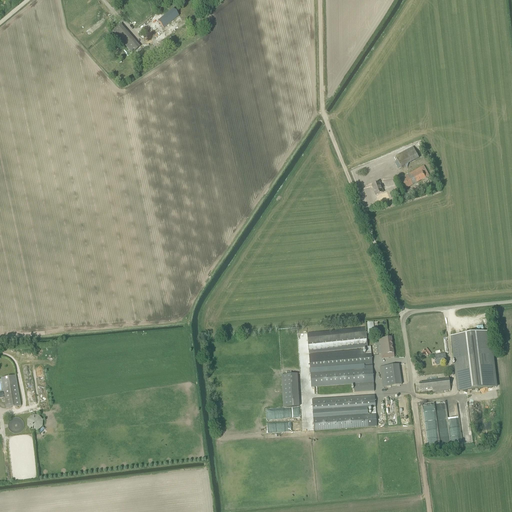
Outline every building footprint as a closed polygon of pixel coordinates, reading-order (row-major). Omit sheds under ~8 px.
[(139,27),(153,16),(145,6),(141,9),(133,0),(121,0),(118,3),(139,27)] [(173,9),(158,21),(163,28),(178,16),(173,9)] [(120,24),(112,31),(132,53),(139,47),(120,24)] [(183,26),(167,37),(171,43),(187,32),(183,26)] [(401,168),(419,159),(413,147),(395,157),(401,168)] [(405,189),(428,177),(423,167),(405,177),(406,179),(401,182),(405,189)] [(375,196),(380,194),(383,193),(379,183),(372,186),(375,196)] [(365,328),(307,334),(307,338),(309,354),(365,348),(366,353),(366,355),(371,354),(370,347),(368,347),(366,332),(365,328)] [(452,337),(458,392),(496,388),(490,332),(452,337)] [(391,338),(386,338),(379,339),(382,359),(394,357),(391,338)] [(431,354),(426,348),(420,353),(423,357),(426,355),(427,357),(431,354)] [(362,350),(309,355),(309,358),(310,361),(310,369),(364,365),(364,369),(310,373),(311,388),(354,385),(354,393),(374,392),(374,384),(372,364),(372,356),(371,356),(371,354),(366,355),(366,353),(363,354),(362,350)] [(435,356),(436,365),(447,364),(445,354),(435,356)] [(398,365),(384,367),(386,387),(401,385),(398,365)] [(297,374),(281,375),(283,402),(283,408),(299,407),(299,401),(297,374)] [(6,409),(21,406),(16,376),(0,378),(3,393),(0,393),(0,398),(4,398),(6,409)] [(450,385),(449,380),(419,383),(420,390),(425,389),(433,388),(433,392),(436,392),(444,391),(450,390),(450,385)] [(369,396),(312,400),(314,431),(315,431),(372,427),(377,427),(374,395),(369,396)] [(43,420),(38,416),(31,415),(27,420),(27,426),(31,431),(37,431),(42,427),(43,420)] [(268,432),(297,431),(297,423),(268,423),(268,432)] [(438,439),(449,439),(448,426),(438,426),(438,439)]
